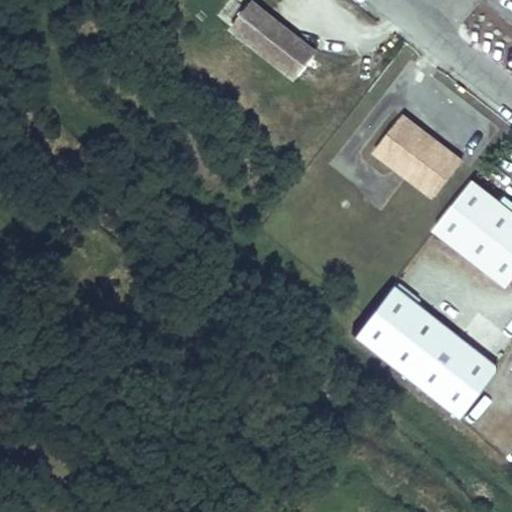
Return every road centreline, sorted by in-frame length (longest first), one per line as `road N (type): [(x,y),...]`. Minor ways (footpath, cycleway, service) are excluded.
road 1 (track): [(0,433),(147,511)]
road 2 (residential): [(511,98),(383,0)]
